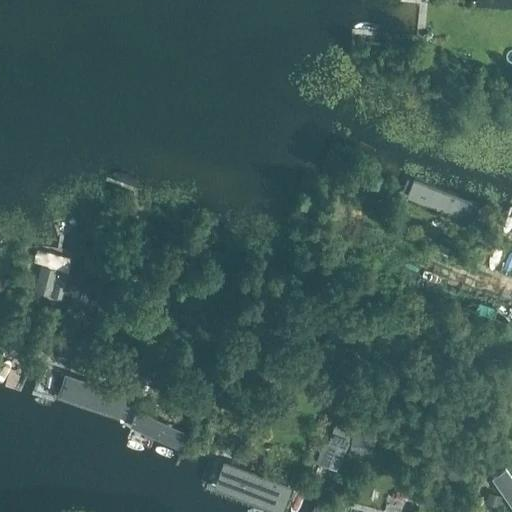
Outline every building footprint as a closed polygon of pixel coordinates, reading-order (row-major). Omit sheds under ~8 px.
[(452,254),(457,242),(442,236),(437,249),(452,254)] [(41,270),(36,288),(67,296),(75,299),(82,287),(87,277),(90,264),(87,263),(73,259),(70,270),(43,262),(41,270)] [(83,287),(75,303),(88,311),(96,296),(109,272),(110,270),(100,266),(96,263),(95,265),(94,266),(83,287)] [(169,283),(162,306),(176,310),(183,287),(169,283)] [(166,359),(165,358),(155,353),(154,355),(144,374),(156,380),(166,359)] [(40,361),(32,391),(120,420),(128,393),(40,361)] [(215,369),(210,380),(218,384),(223,373),(215,369)] [(135,404),(124,430),(182,454),(193,429),(135,404)] [(362,471),(365,454),(346,450),(354,432),(336,425),(328,447),(329,447),(322,463),(339,469),(340,467),(362,471)] [(370,454),(375,433),(356,429),(351,450),(370,454)] [(214,450),(201,481),(277,511),(289,511),(299,483),(214,450)] [(468,482),(473,461),(453,456),(448,478),(468,482)] [(511,479),(505,469),(492,478),(511,506),(511,479)] [(489,491),(486,502),(499,506),(502,495),(489,491)]
